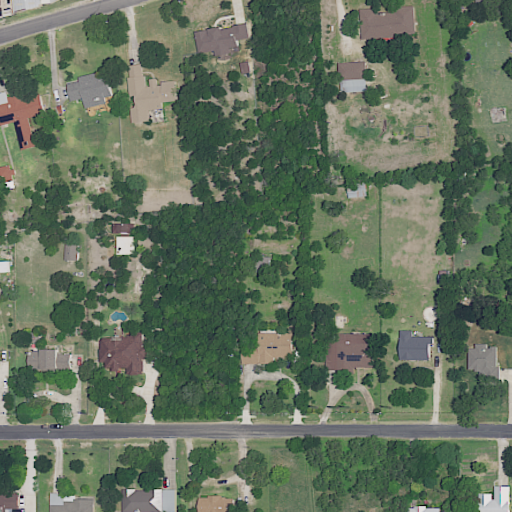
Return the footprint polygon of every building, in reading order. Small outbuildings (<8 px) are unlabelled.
[(12,0),(14,12),(54,0),(12,0)] [(414,6),(393,6),(393,12),(377,13),(377,8),(360,9),(361,38),(415,36),(414,6)] [(198,53),(215,50),(216,56),(231,53),(230,48),(238,46),(238,41),(250,39),(247,23),(195,32),(198,53)] [(365,62),(338,62),(339,92),(366,91),(365,62)] [(127,65),(129,100),(132,100),(133,107),(130,107),(131,123),(149,121),(148,110),(163,109),(162,102),(177,101),(175,81),(157,83),(156,78),(145,79),(144,64),(127,65)] [(83,98),(85,108),(106,103),(105,97),(112,96),(106,71),(78,77),(79,81),(67,84),(71,101),(83,98)] [(35,146),(29,118),(45,114),(40,90),(7,98),(6,91),(0,92),(0,122),(0,124),(14,121),(21,150),(35,146)] [(0,183),(14,181),(11,164),(0,166),(0,183)] [(347,184),(348,198),(367,196),(365,182),(347,184)] [(270,257),(255,256),(254,272),(269,273),(270,257)] [(412,336),(412,330),(400,330),(400,359),(431,361),(432,337),(412,336)] [(241,363),(275,364),(275,357),(292,358),(293,333),(259,332),(258,344),(241,343),(241,363)] [(100,339),(100,362),(106,362),(106,368),(127,368),(127,374),(143,374),(143,358),(148,358),(148,346),(143,346),(143,333),(124,333),(124,339),(100,339)] [(373,334),(334,333),(334,343),(326,343),(325,371),(354,371),(354,367),(373,368),(373,334)] [(468,346),(468,370),(479,370),(479,376),(487,376),(487,381),(498,381),(498,347),(487,346),(468,346)] [(71,354),(58,354),(58,350),(29,349),(28,368),(71,369),(71,354)] [(509,511),(509,486),(493,487),(493,493),(478,494),(478,511),(509,511)] [(151,511),(175,511),(176,490),(122,489),(121,511),(151,511)] [(19,509),(19,493),(0,493),(0,511),(4,511),(4,509),(19,509)] [(50,493),(49,511),(93,511),(94,499),(76,499),(76,494),(50,493)] [(198,511),(234,511),(235,497),(199,496),(198,511)]
